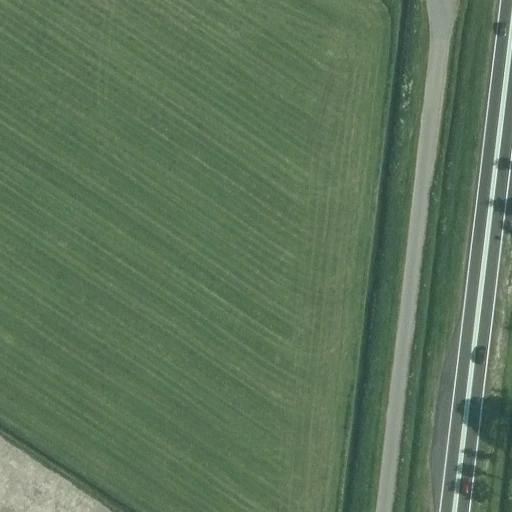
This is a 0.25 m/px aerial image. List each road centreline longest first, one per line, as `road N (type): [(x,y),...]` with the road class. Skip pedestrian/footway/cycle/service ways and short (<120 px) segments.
road 1 (unclassified): [(447,0),(385,511)]
road 2 (trunk): [(454,511),(511,28)]
